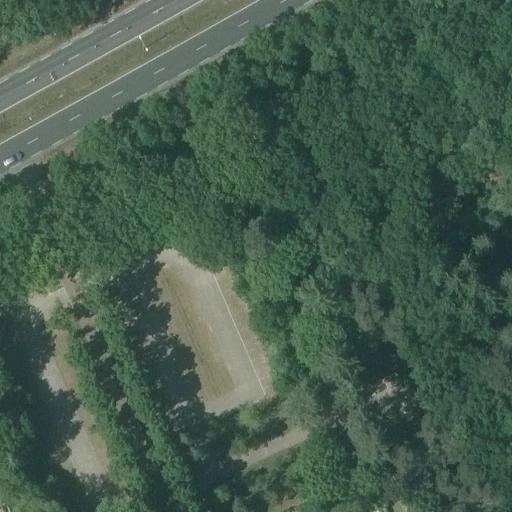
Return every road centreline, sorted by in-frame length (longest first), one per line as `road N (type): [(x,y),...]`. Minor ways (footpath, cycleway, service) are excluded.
road 1 (residential): [(167,511),(15,152)]
road 2 (primary): [(15,152),(283,0)]
road 3 (primary): [(173,0),(0,96)]
